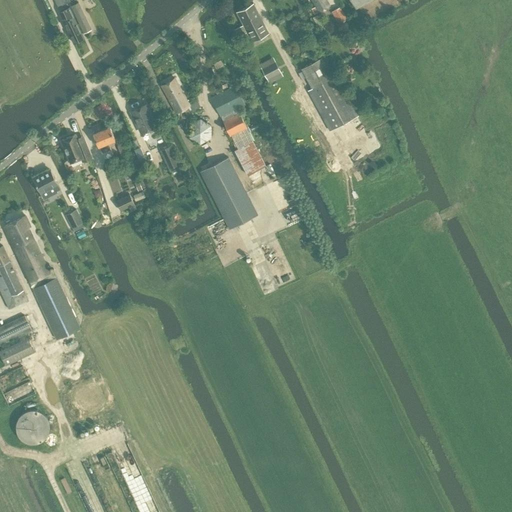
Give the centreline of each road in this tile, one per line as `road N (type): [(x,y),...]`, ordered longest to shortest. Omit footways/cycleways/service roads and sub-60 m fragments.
road 1 (track): [(228,151),(267,224),(233,260),(252,297),(265,300),(354,257)]
road 2 (track): [(483,511),(354,257)]
road 3 (unclassified): [(0,169),(210,0)]
